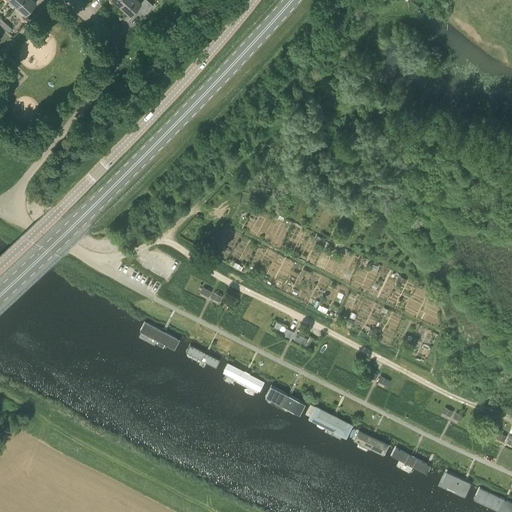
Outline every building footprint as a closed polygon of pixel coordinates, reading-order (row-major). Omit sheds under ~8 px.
[(35,2),(33,0),(20,0),(15,6),(24,14),(22,17),(27,21),(35,12),(30,8),(35,2)] [(139,0),(125,0),(120,6),(129,15),(135,9),(139,13),(140,12),(149,2),(146,0),(141,0),(141,1),(139,0)] [(153,5),(149,2),(140,12),(143,16),(153,5)] [(8,33),(12,29),(6,23),(2,27),(8,33)] [(372,225),(375,220),(369,216),(366,222),(372,225)] [(210,291),(202,287),(200,293),(208,297),(210,291)] [(221,296),(213,292),(210,298),(218,302),(221,296)] [(144,321),(139,331),(174,349),(179,340),(144,321)] [(290,338),(293,332),(286,328),(283,334),(290,338)] [(301,343),(304,337),(296,334),(293,339),(301,343)] [(187,353),(218,368),(222,360),(190,345),(187,353)] [(223,371),(259,390),(263,382),(227,364),(223,371)] [(369,370),(366,376),(375,380),(378,375),(369,370)] [(388,380),(380,375),(377,381),(385,385),(388,380)] [(271,385),(265,396),(299,414),(305,403),(271,385)] [(315,405),(308,418),(346,438),(352,424),(315,405)] [(450,417),(453,411),(444,407),(441,413),(450,417)] [(459,421),(461,415),(455,412),(453,418),(459,421)] [(389,445),(355,428),(352,435),(386,452),(389,445)] [(498,433),(496,438),(503,442),(506,436),(498,433)] [(429,465),(395,447),(390,456),(424,474),(429,465)] [(471,483),(445,471),(439,484),(465,496),(471,483)] [(500,511),(511,511),(511,502),(479,487),(473,500),(500,511)]
